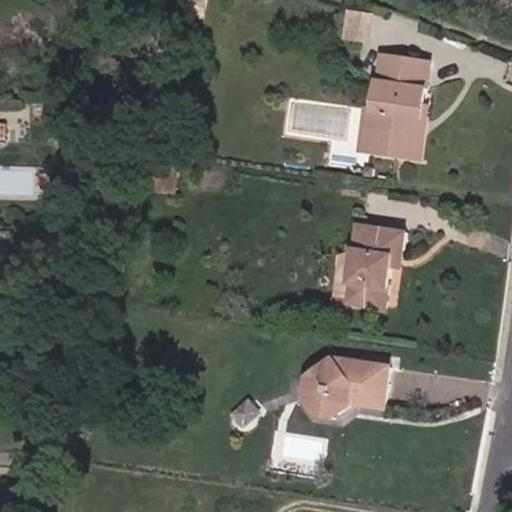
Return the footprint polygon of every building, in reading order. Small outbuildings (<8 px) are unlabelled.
[(206,18),(208,0),(179,0),(178,14),(206,18)] [(372,43),(376,16),(351,12),(347,39),(372,43)] [(425,120),(429,89),(431,89),(434,63),(384,57),(376,111),(370,153),(420,160),(423,135),(417,134),(419,119),(425,120)] [(370,153),(376,111),(367,109),(361,152),(370,153)] [(423,135),(425,120),(419,119),(417,134),(423,135)] [(9,124),(0,123),(0,139),(9,140),(9,124)] [(176,193),(181,164),(161,161),(157,190),(176,193)] [(395,268),(396,257),(406,258),(409,233),(360,226),(357,252),(354,267),(340,265),(334,307),(349,309),(349,305),(389,310),(395,268)] [(63,239),(51,238),(51,245),(63,246),(63,239)] [(63,259),(63,246),(51,245),(50,259),(63,259)] [(72,247),(63,246),(63,259),(71,260),(72,247)] [(354,267),(357,252),(342,256),(340,265),(354,267)] [(404,269),(406,258),(396,257),(395,268),(404,269)] [(81,301),(78,320),(80,321),(80,324),(91,325),(94,303),(81,301)] [(78,334),(63,332),(61,348),(91,352),(95,326),(91,325),(80,324),(78,334)] [(387,409),(392,368),(336,360),(310,379),(307,400),(316,412),(341,416),(353,407),(354,404),(387,409)]
